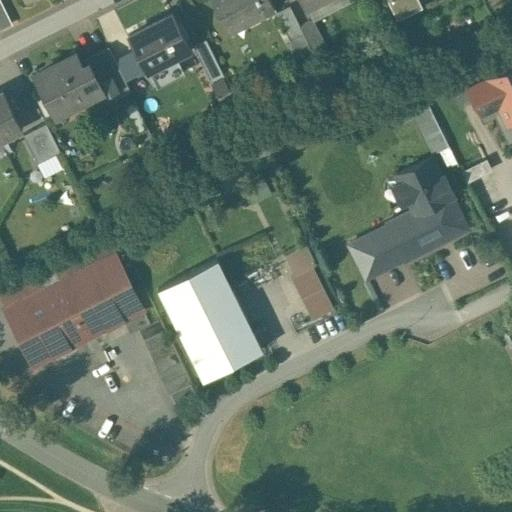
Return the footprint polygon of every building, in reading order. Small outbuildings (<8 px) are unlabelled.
[(270,0),(212,0),(226,26),(255,11),(257,14),(273,6),(270,0)] [(1,2),(0,2),(0,22),(9,18),(1,2)] [(289,4),(275,11),(289,39),(303,32),(299,25),(289,4)] [(171,11),(127,34),(145,68),(189,46),(171,11)] [(312,18),(299,25),(303,32),(311,50),(325,43),(312,18)] [(205,37),(192,44),(208,77),(220,71),(221,75),(223,74),(205,37)] [(110,50),(81,64),(95,90),(106,84),(113,97),(130,89),(110,50)] [(75,52),(34,72),(54,111),(95,90),(81,64),(75,52)] [(511,139),(511,58),(465,82),(482,115),(492,109),(508,141),(511,139)] [(2,88),(0,89),(0,135),(21,125),(2,88)] [(59,149),(45,120),(22,132),(36,161),(59,149)] [(439,173),(430,155),(396,172),(400,181),(393,184),(401,200),(408,196),(413,208),(386,221),(387,223),(403,255),(403,257),(436,241),(437,236),(444,232),(449,234),(466,226),(449,194),(453,192),(443,172),(439,173)] [(466,163),(470,175),(496,167),(492,155),(466,163)] [(251,198),(273,192),(268,171),(246,177),(251,198)] [(387,223),(349,242),(365,274),(403,255),(387,223)] [(315,315),(337,305),(309,240),(286,250),(315,315)] [(114,253),(61,279),(4,307),(32,362),(86,335),(90,332),(141,307),(114,253)] [(216,256),(157,285),(202,376),(261,347),(216,256)] [(175,350),(154,360),(169,392),(191,382),(175,350)]
